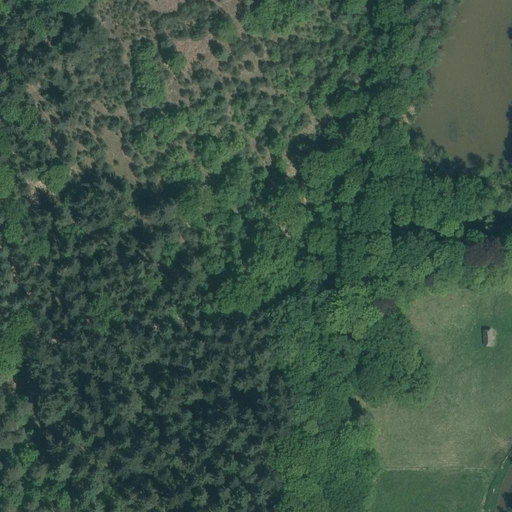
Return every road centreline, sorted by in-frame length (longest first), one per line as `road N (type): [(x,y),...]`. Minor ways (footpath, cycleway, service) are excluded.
road 1 (track): [(0,357),(351,293)]
road 2 (track): [(351,293),(347,263),(411,0)]
road 3 (track): [(0,193),(30,346)]
road 4 (track): [(292,425),(256,310)]
